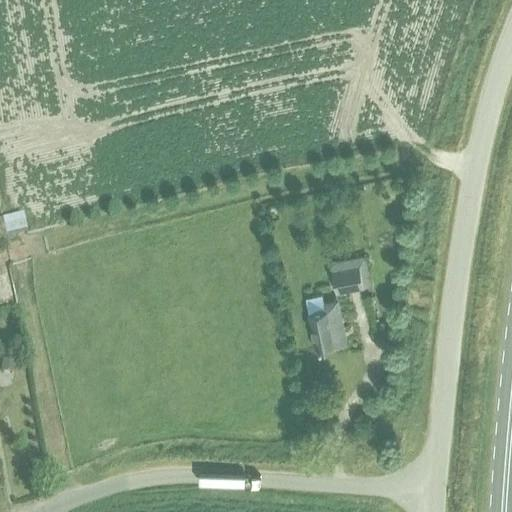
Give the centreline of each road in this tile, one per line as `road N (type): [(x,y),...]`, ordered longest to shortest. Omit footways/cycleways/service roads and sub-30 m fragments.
road 1 (unclassified): [(435,489),(471,186),(490,95),(511,40)]
road 2 (unclassified): [(50,511),(151,478),(435,489)]
